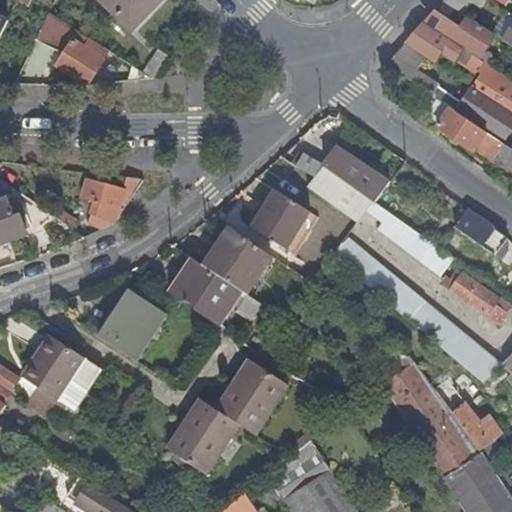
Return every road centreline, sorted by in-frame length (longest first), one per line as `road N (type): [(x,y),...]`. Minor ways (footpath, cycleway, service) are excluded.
road 1 (residential): [(0,299),(176,217),(280,127)]
road 2 (residential): [(280,127),(0,120)]
road 3 (residential): [(327,77),(511,216)]
